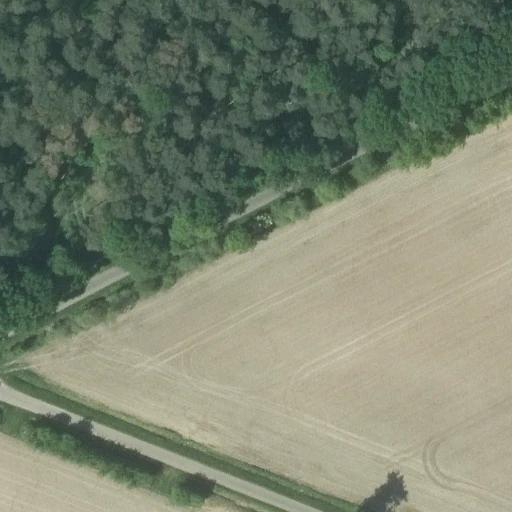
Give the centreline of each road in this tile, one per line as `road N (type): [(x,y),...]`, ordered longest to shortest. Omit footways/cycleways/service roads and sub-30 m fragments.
road 1 (unclassified): [(511,61),(0,328)]
road 2 (unclassified): [(0,382),(316,511)]
